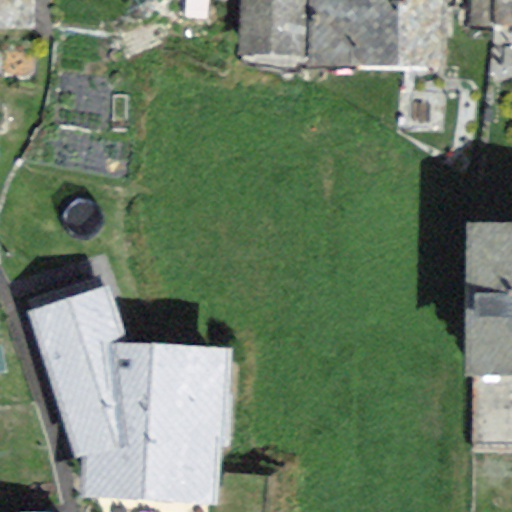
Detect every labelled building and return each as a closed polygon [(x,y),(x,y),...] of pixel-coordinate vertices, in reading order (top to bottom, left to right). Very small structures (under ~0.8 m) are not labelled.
[(0,0),(0,44),(26,44),(24,0),(0,0)] [(302,0),(298,74),(434,81),(438,0),(302,0)] [(511,40),(511,0),(474,0),(473,39),(511,40)] [(236,73),(298,74),(299,9),(237,9),(236,73)] [(511,388),(511,235),(445,235),(444,388),(474,388),(511,388)] [(19,326),(68,476),(83,354),(124,356),(101,299),(19,326)] [(77,511),(204,511),(217,362),(124,356),(83,354),(68,476),(67,511),(77,511)] [(511,455),(511,388),(474,388),(473,455),(511,455)]
